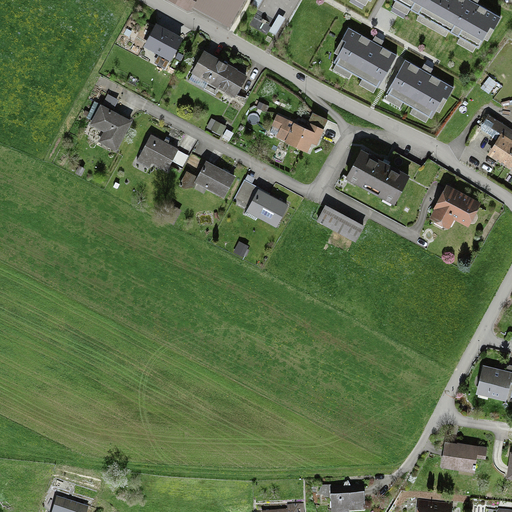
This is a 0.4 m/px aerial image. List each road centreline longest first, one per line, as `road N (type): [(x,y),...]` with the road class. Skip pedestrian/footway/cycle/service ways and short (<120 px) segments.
road 1 (residential): [(319,186),(307,192),(98,80)]
road 2 (residential): [(149,0),(301,79)]
road 3 (residential): [(319,186),(409,236),(433,192)]
road 4 (residential): [(404,132),(441,149),(453,167),(511,204)]
